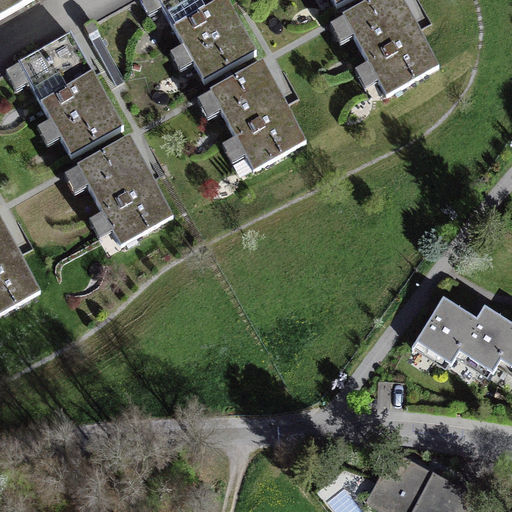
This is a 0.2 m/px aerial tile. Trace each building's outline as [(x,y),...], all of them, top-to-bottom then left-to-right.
[(0,0),(0,19),(34,0),(0,0)] [(256,56),(224,0),(155,0),(204,85),(256,56)] [(356,0),(330,0),(337,11),(356,0)] [(439,69),(399,0),(380,0),(368,7),(343,21),(386,98),(439,69)] [(98,34),(92,25),(84,30),(89,39),(98,34)] [(123,131),(71,37),(44,53),(18,67),(71,160),(123,131)] [(306,144),(262,67),(236,82),(210,97),(254,173),(306,144)] [(173,219),(129,142),(105,156),(77,171),(121,248),(173,219)] [(0,316),(40,294),(0,222),(0,316)] [(416,345),(450,366),(477,324),(443,302),(416,345)] [(511,328),(485,311),(477,324),(450,366),(452,367),(460,355),(491,375),(511,342),(511,328)] [(511,342),(491,375),(493,376),(501,363),(511,370),(511,342)] [(431,482),(393,461),(369,505),(381,511),(473,511),(479,502),(434,477),(431,482)]
